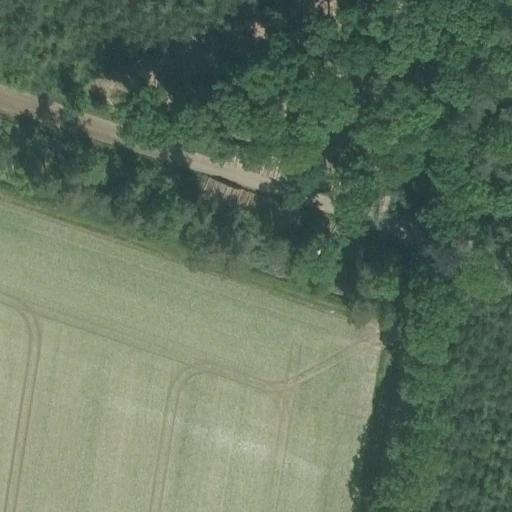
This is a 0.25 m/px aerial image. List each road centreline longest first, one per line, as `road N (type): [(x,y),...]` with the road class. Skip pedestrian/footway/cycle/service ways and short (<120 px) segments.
road 1 (track): [(0,103),(419,241),(377,511)]
road 2 (track): [(511,273),(419,241),(456,0)]
